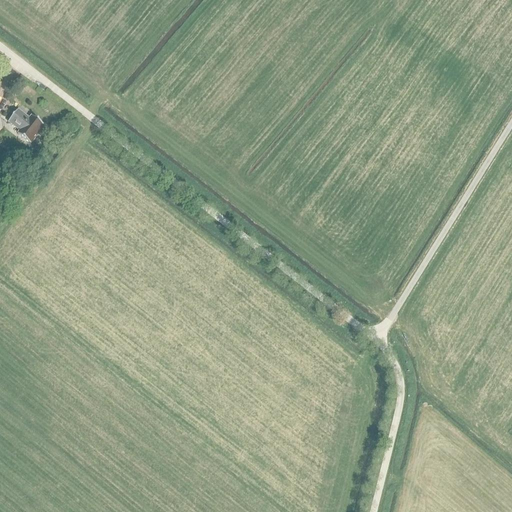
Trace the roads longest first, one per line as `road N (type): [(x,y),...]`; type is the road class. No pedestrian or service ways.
road 1 (unclassified): [(375,340),(0,47)]
road 2 (unclassified): [(375,340),(511,121)]
road 3 (unclassified): [(372,511),(399,395),(399,377),(375,340)]
